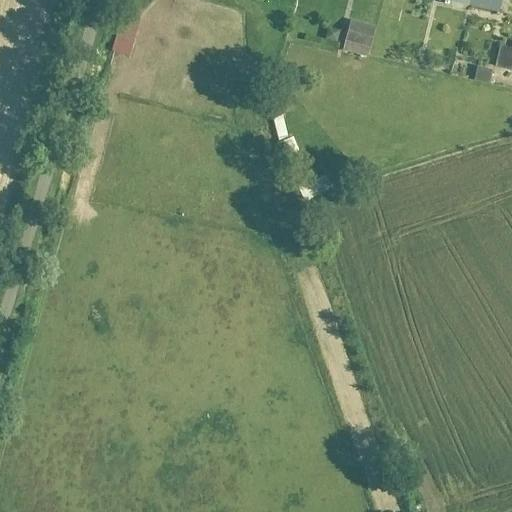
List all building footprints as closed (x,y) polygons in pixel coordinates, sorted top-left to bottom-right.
[(313,0),(311,5),(323,10),(326,0),(313,0)] [(431,0),(431,4),(495,17),(498,0),(431,0)] [(138,54),(141,33),(122,30),(119,52),(138,54)] [(344,36),(339,54),(367,62),(372,43),(344,36)] [(511,52),(495,48),(489,72),(511,77),(511,52)]
